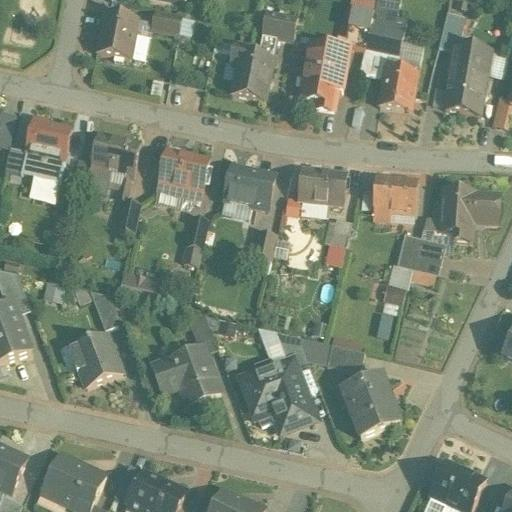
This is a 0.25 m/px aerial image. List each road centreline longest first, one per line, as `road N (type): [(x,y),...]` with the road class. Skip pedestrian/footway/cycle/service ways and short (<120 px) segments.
road 1 (residential): [(59,96),(296,147),(511,169)]
road 2 (residential): [(0,408),(396,504)]
road 3 (residential): [(511,254),(436,417)]
